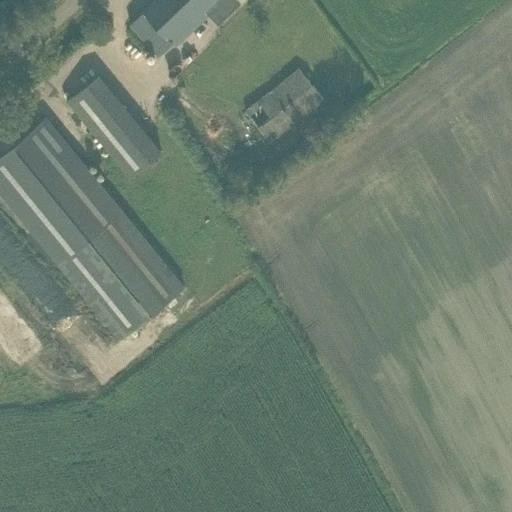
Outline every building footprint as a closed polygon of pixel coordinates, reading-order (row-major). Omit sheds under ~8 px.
[(153,0),(129,23),(143,38),(159,54),(172,41),(176,45),(194,27),(192,24),(197,20),(195,18),(203,10),(217,23),(240,2),(238,0),(153,0)] [(243,108),(269,141),(323,98),(297,65),(243,108)] [(57,93),(70,109),(104,151),(118,140),(72,81),(57,93)] [(183,285),(57,131),(44,116),(0,151),(0,190),(120,337),(183,285)] [(0,264),(77,353),(96,336),(11,239),(0,248),(0,264)]
